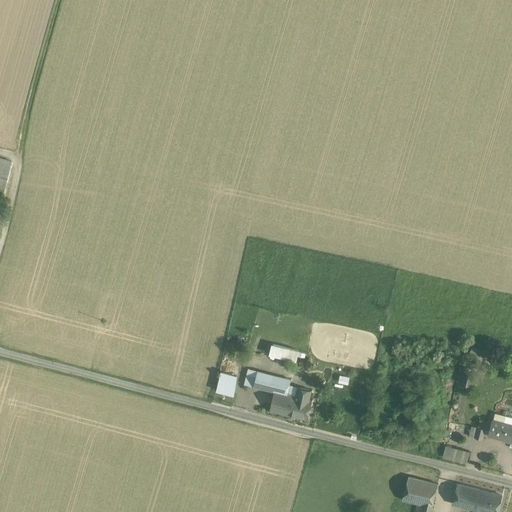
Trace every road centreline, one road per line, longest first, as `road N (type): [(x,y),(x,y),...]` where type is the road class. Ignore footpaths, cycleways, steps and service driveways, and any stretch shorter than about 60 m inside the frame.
road 1 (unclassified): [(0,352),(511,483)]
road 2 (track): [(64,0),(0,237)]
